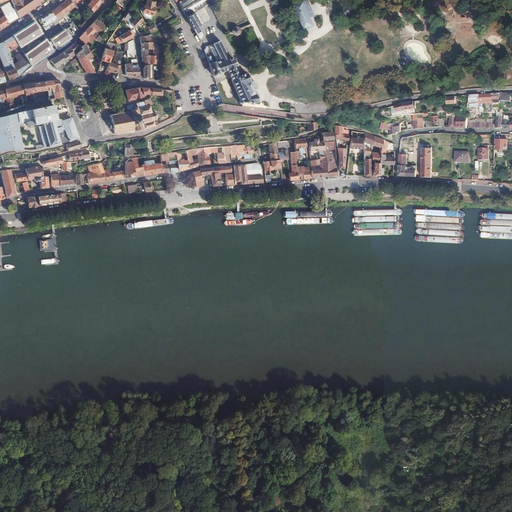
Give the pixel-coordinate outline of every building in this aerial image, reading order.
[(0,0),(0,2),(6,0),(10,0),(18,18),(22,15),(38,5),(38,4),(42,2),(40,0),(0,0)] [(65,0),(61,4),(59,5),(66,14),(75,6),(70,0),(65,0)] [(70,0),(75,6),(79,11),(80,9),(81,8),(77,4),(82,0),(70,0)] [(102,2),(99,0),(93,0),(91,2),(89,4),(88,3),(87,4),(88,6),(94,12),(99,6),(102,2)] [(129,0),(112,0),(124,8),(129,0)] [(154,2),(147,0),(145,6),(144,6),(143,6),(142,6),(140,7),(139,10),(140,12),(141,12),(140,13),(145,18),(151,20),(152,15),(154,8),(153,8),(154,2)] [(179,0),(177,1),(180,6),(189,22),(193,28),(197,26),(203,23),(195,9),(209,2),(211,5),(215,3),(213,0),(179,0)] [(305,31),(315,26),(307,7),(310,6),(308,0),(295,5),(305,31)] [(59,5),(51,11),(61,25),(67,33),(71,38),(75,34),(78,30),(66,14),(59,5)] [(203,23),(211,19),(204,7),(197,12),(203,23)] [(49,13),(38,20),(43,28),(44,28),(45,30),(51,27),(49,24),(50,23),(51,24),(52,24),(51,22),(52,22),(57,28),(61,25),(51,11),(49,13)] [(0,29),(8,24),(2,12),(0,12),(0,29)] [(134,21),(132,24),(135,28),(142,21),(139,15),(134,21)] [(104,27),(96,20),(94,22),(90,26),(98,34),(98,33),(104,27)] [(24,28),(24,29),(30,38),(38,33),(32,23),(24,28)] [(149,31),(150,33),(156,29),(154,24),(147,28),(149,31)] [(57,28),(42,38),(47,47),(67,33),(61,25),(57,28)] [(98,34),(90,26),(79,38),(83,42),(84,44),(85,42),(86,43),(87,42),(87,41),(89,38),(92,36),(94,38),(96,39),(99,34),(98,33),(98,34)] [(24,29),(21,31),(27,40),(30,38),(24,29)] [(21,31),(13,35),(19,45),(27,40),(21,31)] [(6,40),(3,42),(6,48),(10,45),(12,49),(19,45),(13,35),(13,36),(6,40)] [(28,42),(21,47),(23,51),(29,60),(47,47),(42,38),(31,46),(28,42)] [(134,56),(132,40),(124,44),(124,51),(127,51),(127,54),(116,54),(112,63),(110,62),(109,62),(106,70),(117,73),(117,66),(117,62),(119,57),(134,56)] [(210,68),(213,76),(218,74),(218,73),(228,70),(239,101),(239,102),(239,104),(240,105),(241,104),(242,103),(249,103),(250,105),(251,105),(253,104),(257,105),(259,103),(247,73),(238,76),(235,67),(236,66),(237,64),(235,59),(233,58),(232,58),(232,57),(231,56),(229,57),(228,58),(221,40),(214,43),(220,60),(214,62),(214,61),(208,63),(210,68)] [(6,48),(3,42),(2,42),(0,42),(0,57),(6,71),(15,68),(14,65),(6,48)] [(79,48),(75,42),(73,44),(71,46),(64,51),(70,59),(75,55),(74,53),(79,48)] [(153,43),(150,42),(147,42),(147,49),(153,49),(153,53),(153,55),(158,55),(158,47),(153,43)] [(86,54),(90,52),(85,44),(84,44),(83,45),(80,47),(86,54)] [(79,59),(86,54),(82,49),(76,54),(79,59)] [(110,62),(113,51),(111,51),(108,50),(104,49),(101,60),(109,62),(110,62)] [(15,56),(19,61),(25,71),(32,65),(29,60),(23,51),(15,56)] [(70,59),(64,51),(60,54),(65,62),(70,59)] [(86,73),(95,73),(88,60),(93,56),(90,52),(86,54),(79,59),(86,73)] [(65,62),(60,54),(55,57),(50,60),(56,68),(65,62)] [(158,64),(158,55),(153,55),(147,55),(141,55),(142,61),(144,61),(145,65),(150,64),(158,64)] [(14,65),(15,68),(16,69),(18,77),(22,73),(25,71),(19,61),(14,65)] [(138,68),(138,63),(124,64),(125,75),(133,76),(139,76),(139,68),(138,68)] [(15,68),(6,71),(9,80),(14,78),(14,77),(16,76),(16,78),(18,77),(16,69),(15,68)] [(58,80),(52,81),(53,89),(55,89),(57,94),(54,95),(53,95),(54,99),(63,95),(58,80)] [(41,82),(33,83),(34,90),(31,91),(32,95),(33,95),(33,100),(34,100),(38,98),(37,92),(46,90),(44,81),(41,82)] [(50,81),(44,81),(46,90),(47,90),(49,90),(52,89),(53,89),(52,81),(50,81)] [(24,85),(23,85),(26,96),(29,96),(32,95),(31,91),(34,90),(33,83),(31,83),(24,85)] [(10,88),(5,89),(6,97),(12,97),(12,98),(17,97),(17,98),(19,97),(20,100),(22,99),(23,102),(27,101),(26,96),(23,85),(10,88)] [(133,89),(125,90),(128,101),(144,97),(143,95),(148,94),(149,92),(148,91),(150,91),(150,90),(150,88),(141,88),(141,87),(133,89)] [(1,90),(0,90),(0,99),(1,104),(4,103),(4,100),(6,99),(8,105),(9,105),(13,103),(12,98),(12,97),(6,97),(5,89),(1,90)] [(492,94),(480,94),(469,95),(469,104),(469,106),(479,106),(479,112),(492,111),(491,102),(485,103),(485,102),(500,100),(500,93),(492,94)] [(511,94),(502,95),(502,101),(501,101),(500,108),(511,108),(510,101),(511,101),(511,94)] [(458,96),(456,96),(450,97),(449,97),(444,98),(444,101),(447,101),(447,104),(456,104),(456,100),(459,100),(458,96)] [(155,126),(153,125),(152,121),(155,120),(157,118),(156,114),(153,113),(150,113),(149,106),(151,105),(150,99),(143,101),(144,102),(136,104),(136,106),(134,106),(133,104),(125,106),(127,112),(110,115),(113,133),(136,129),(136,132),(137,131),(137,130),(141,129),(148,127),(154,126),(155,126)] [(415,108),(414,101),(412,102),(403,103),(396,105),(397,111),(415,108)] [(53,121),(56,120),(53,105),(51,106),(41,108),(36,109),(30,110),(7,116),(10,135),(13,149),(23,150),(22,143),(19,122),(26,122),(27,127),(40,124),(41,126),(38,127),(43,146),(58,142),(57,139),(55,129),(53,121)] [(419,119),(419,128),(424,127),(423,115),(428,115),(428,112),(427,112),(418,114),(419,119)] [(503,128),(511,128),(511,122),(510,122),(510,120),(509,119),(509,115),(503,114),(502,119),(503,128)] [(0,151),(12,149),(13,149),(10,135),(7,116),(0,117),(0,151)] [(467,127),(467,123),(467,116),(457,116),(457,117),(457,127),(467,127)] [(501,116),(500,116),(496,116),(496,117),(492,118),(494,127),(494,128),(502,128),(501,116)] [(77,138),(71,118),(57,122),(56,120),(53,121),(55,129),(59,128),(59,129),(63,127),(65,134),(57,139),(58,142),(68,140),(77,138)] [(494,127),(492,118),(487,118),(487,119),(480,118),(476,118),(475,119),(469,119),(468,127),(481,127),(494,127)] [(341,127),(341,126),(334,126),(334,134),(347,135),(348,130),(343,129),(343,127),(341,127)] [(321,138),(321,141),(333,140),(331,132),(330,132),(323,133),(320,133),(321,138)] [(372,145),(374,136),(373,136),(364,133),(363,142),(372,145)] [(353,137),(351,137),(349,148),(362,149),(362,139),(359,138),(359,137),(359,136),(357,136),(357,137),(357,138),(353,137)] [(380,148),(383,139),(377,138),(374,136),(372,145),(380,148)] [(322,146),(321,142),(321,141),(321,138),(313,140),(313,143),(308,144),(308,147),(309,153),(322,149),(322,146)] [(496,149),(509,150),(509,147),(509,143),(507,143),(508,140),(496,139),(496,149)] [(299,141),(293,140),(295,148),(306,149),(305,145),(304,140),(299,141)] [(73,143),(65,145),(67,151),(68,151),(80,147),(78,141),(73,143)] [(287,146),(286,141),(281,142),(275,142),(275,143),(276,148),(281,147),(282,152),(277,153),(277,154),(278,159),(280,159),(288,159),(287,146)] [(336,168),(334,165),(332,157),(332,154),(329,155),(328,150),(335,149),(334,141),(321,142),(322,146),(322,149),(323,152),(323,157),(323,158),(325,167),(326,177),(333,176),(336,176),(336,168)] [(275,143),(268,144),(269,155),(277,154),(277,153),(276,148),(275,143)] [(222,152),(224,163),(228,162),(229,162),(227,154),(231,154),(231,155),(237,155),(236,149),(236,146),(236,145),(222,147),(222,152)] [(204,164),(209,164),(209,157),(207,157),(207,153),(214,152),(216,152),(215,147),(203,148),(204,164)] [(198,165),(204,164),(203,148),(200,148),(195,149),(195,153),(196,154),(197,154),(198,165)] [(344,168),(346,148),(337,148),(339,158),(339,168),(344,168)] [(424,177),(432,177),(433,148),(423,148),(423,155),(422,177),(424,177)] [(488,159),(489,148),(479,148),(479,159),(488,159)] [(196,166),(197,166),(196,159),(194,159),(191,160),(190,154),(194,154),(196,154),(195,153),(195,149),(189,150),(185,150),(185,151),(186,158),(188,169),(196,166)] [(89,159),(88,151),(87,151),(81,152),(78,153),(68,154),(68,160),(73,160),(80,159),(84,158),(84,160),(89,159)] [(183,170),(188,169),(186,158),(184,158),(181,159),(180,151),(175,152),(176,160),(176,163),(177,171),(178,171),(183,170)] [(379,164),(393,165),(394,158),(388,158),(385,157),(385,152),(380,151),(380,152),(380,153),(380,157),(379,164)] [(292,173),(289,173),(289,180),(297,179),(297,169),(296,167),(296,159),(295,155),(296,155),(295,155),(295,152),(291,152),(292,173)] [(373,176),(379,176),(379,169),(379,168),(379,164),(380,157),(380,153),(372,152),(371,155),(371,159),(374,162),(373,171),(373,176)] [(470,163),(470,153),(456,152),(456,162),(470,163)] [(164,172),(169,172),(169,166),(168,162),(168,161),(167,153),(160,155),(160,157),(160,159),(161,159),(161,163),(163,162),(163,161),(166,161),(166,165),(161,165),(162,172),(164,172)] [(407,155),(399,154),(399,161),(399,166),(407,166),(407,155)] [(160,173),(162,172),(161,165),(161,163),(153,164),(152,157),(160,157),(160,155),(153,155),(144,157),(143,162),(144,164),(141,165),(141,166),(141,167),(143,175),(160,173)] [(54,164),(61,164),(61,163),(61,161),(60,157),(51,159),(42,161),(42,164),(54,167),(54,164)] [(312,178),(326,177),(325,167),(323,158),(323,157),(319,158),(310,160),(310,161),(310,165),(316,163),(319,163),(320,168),(316,168),(316,169),(311,170),(312,178)] [(134,176),(143,175),(141,167),(137,167),(136,164),(137,158),(131,159),(132,162),(134,176)] [(280,166),(280,159),(278,159),(270,161),(269,161),(270,166),(272,166),(272,167),(280,166)] [(68,171),(69,171),(69,167),(70,162),(65,162),(61,161),(61,163),(61,164),(61,170),(62,170),(68,171)] [(103,173),(103,174),(105,181),(113,179),(111,173),(109,169),(104,170),(101,162),(99,163),(103,172),(103,173)] [(125,178),(134,176),(132,162),(125,163),(125,178)] [(177,171),(176,163),(172,163),(171,162),(168,162),(169,166),(169,172),(177,171)] [(99,163),(88,165),(87,165),(90,173),(95,172),(96,174),(103,173),(103,172),(99,163)] [(257,163),(244,164),(246,175),(247,184),(262,183),(262,178),(260,165),(257,163)] [(241,181),(239,165),(238,165),(233,166),(234,179),(235,181),(241,181)] [(25,169),(25,172),(26,180),(33,179),(34,182),(39,181),(40,188),(47,187),(47,176),(42,177),(42,168),(41,166),(40,166),(25,169)] [(212,167),(213,174),(214,178),(214,180),(220,180),(220,173),(223,173),(223,175),(225,175),(225,172),(231,172),(230,166),(222,167),(222,166),(218,167),(212,167)] [(308,170),(308,167),(303,167),(303,166),(296,167),(297,169),(297,179),(302,179),(302,171),(308,170)] [(407,166),(399,166),(399,169),(399,176),(409,176),(416,177),(416,171),(412,171),(412,170),(407,169),(407,166)] [(116,171),(111,173),(113,179),(122,177),(122,167),(115,168),(116,171)] [(212,174),(211,168),(207,168),(200,169),(200,170),(200,175),(210,174),(211,179),(214,178),(213,174),(212,174)] [(11,169),(1,170),(5,190),(6,198),(16,194),(11,169)] [(200,175),(200,170),(192,172),(196,187),(201,186),(201,178),(200,175)] [(15,174),(16,181),(23,180),(26,180),(25,172),(15,174)] [(95,172),(90,173),(88,173),(84,173),(84,175),(87,175),(88,183),(88,184),(98,182),(96,174),(95,172)] [(58,179),(59,186),(70,185),(73,185),(71,174),(69,173),(69,175),(58,176),(58,179)] [(103,174),(103,173),(96,174),(98,182),(105,181),(103,174)] [(50,176),(51,186),(57,186),(59,186),(58,179),(58,176),(58,174),(50,174),(50,176)] [(151,191),(150,182),(148,182),(143,183),(145,192),(151,191)] [(60,202),(59,194),(58,194),(47,195),(48,204),(60,202)] [(48,204),(47,195),(45,195),(37,196),(38,206),(48,204)]
